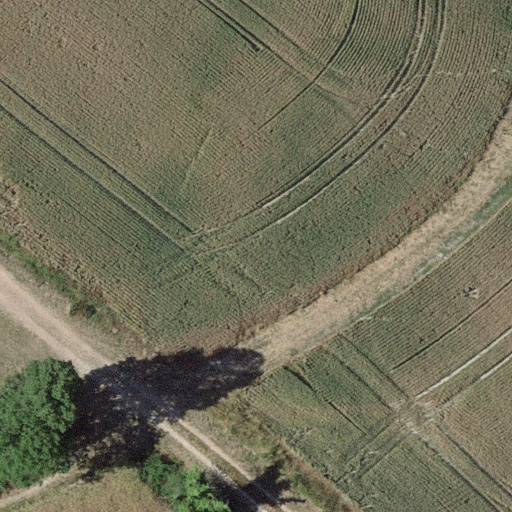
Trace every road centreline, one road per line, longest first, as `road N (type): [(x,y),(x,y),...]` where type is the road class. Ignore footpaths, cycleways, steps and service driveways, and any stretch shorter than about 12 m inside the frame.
road 1 (track): [(143,404),(266,358),(378,296),(511,176)]
road 2 (track): [(0,282),(143,404)]
road 3 (track): [(270,511),(143,404)]
